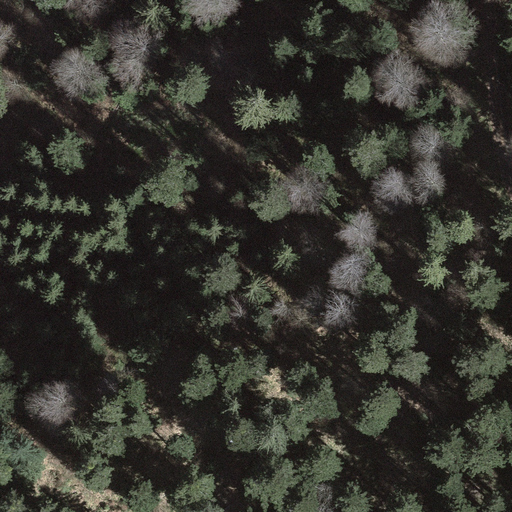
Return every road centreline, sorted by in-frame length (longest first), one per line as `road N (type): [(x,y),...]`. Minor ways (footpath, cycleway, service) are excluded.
road 1 (track): [(0,212),(184,172),(226,117),(228,0)]
road 2 (track): [(483,0),(494,124),(511,191)]
